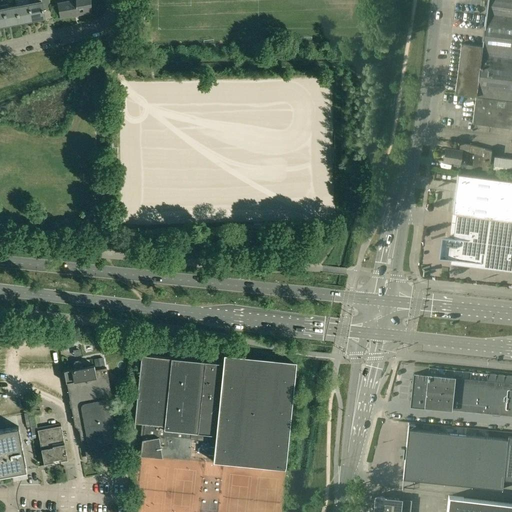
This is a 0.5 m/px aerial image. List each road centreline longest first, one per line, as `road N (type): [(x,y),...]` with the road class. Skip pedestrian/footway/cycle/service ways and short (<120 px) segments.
road 1 (primary): [(379,302),(0,263)]
road 2 (primary): [(0,291),(374,335)]
road 3 (tertiary): [(379,302),(418,136),(437,0)]
road 4 (unclassified): [(337,511),(374,335)]
road 5 (unknown): [(350,454),(511,492)]
road 6 (primary): [(374,335),(511,349)]
road 7 (residential): [(0,52),(99,28),(113,0)]
road 8 (primary): [(511,315),(379,302)]
